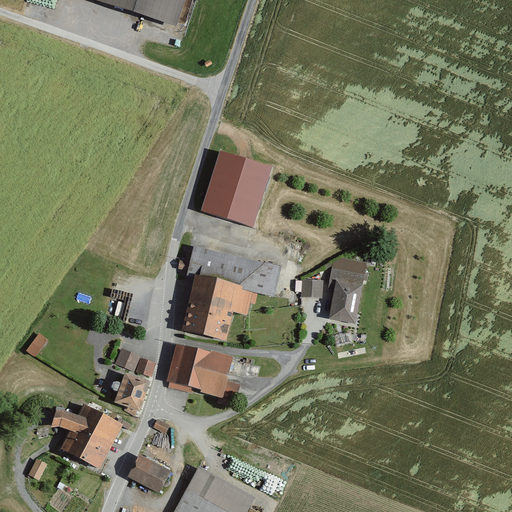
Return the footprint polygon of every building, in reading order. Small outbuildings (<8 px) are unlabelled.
[(186,0),(92,0),(178,27),(186,0)] [(259,230),(276,170),(222,154),(205,215),(259,230)] [(284,269),(194,247),(190,266),(201,269),(185,334),(226,344),(234,313),(252,317),(257,297),(276,302),(284,269)] [(372,264),(335,257),(329,290),(339,292),(333,324),(360,329),(372,264)] [(325,282),(296,282),(295,293),(303,294),(303,300),(324,301),(325,282)] [(337,346),(354,342),(351,331),(334,335),(337,346)] [(51,341),(40,334),(28,350),(40,358),(51,341)] [(236,362),(178,348),(169,388),(225,402),(236,362)] [(151,363),(123,350),(116,366),(144,378),(151,363)] [(149,383),(125,373),(121,384),(114,382),(112,388),(119,391),(115,401),(138,410),(149,383)] [(125,428),(86,410),(80,423),(64,415),(56,431),(68,437),(60,454),(103,474),(125,428)] [(163,448),(149,442),(141,459),(155,466),(163,448)] [(51,465),(37,459),(29,478),(43,484),(51,465)] [(155,466),(141,459),(131,480),(165,496),(175,475),(155,466)] [(248,511),(256,498),(198,468),(174,511),(248,511)]
